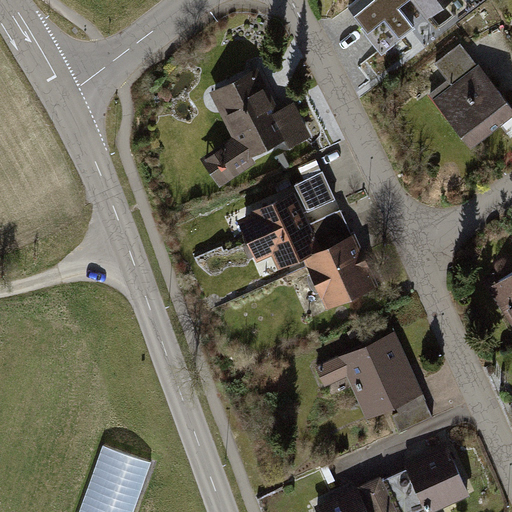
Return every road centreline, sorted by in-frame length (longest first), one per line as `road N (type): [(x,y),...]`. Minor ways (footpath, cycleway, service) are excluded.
road 1 (tertiary): [(224,511),(129,252),(62,100)]
road 2 (residential): [(290,0),(419,260)]
road 3 (residential): [(419,260),(511,476)]
road 4 (residential): [(198,0),(62,100)]
road 5 (track): [(129,252),(69,278),(0,290)]
